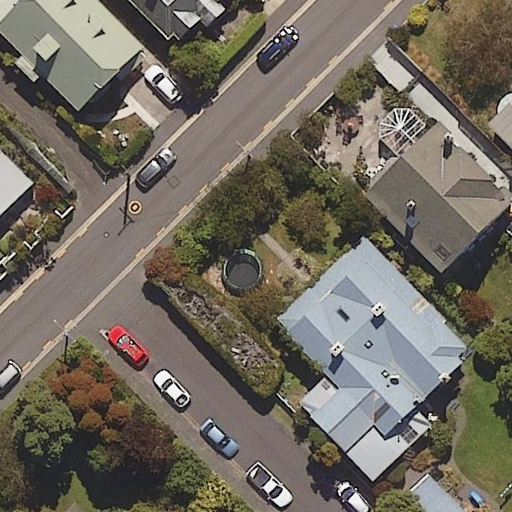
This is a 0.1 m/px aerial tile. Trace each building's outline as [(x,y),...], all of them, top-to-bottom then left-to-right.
[(0,0),(0,53),(3,56),(12,48),(25,61),(17,69),(36,88),(44,79),(85,118),(148,53),(93,0),(0,0)] [(153,0),(199,40),(234,0),(153,0)] [(511,148),(511,98),(487,123),(511,148)] [(446,281),(511,217),(511,209),(440,134),(370,202),(446,281)] [(0,223),(34,188),(0,155),(0,223)] [(415,417),(476,360),(368,244),(279,327),(332,383),(304,410),(375,486),(431,433),(415,417)] [(461,511),(434,480),(409,501),(417,511),(461,511)]
